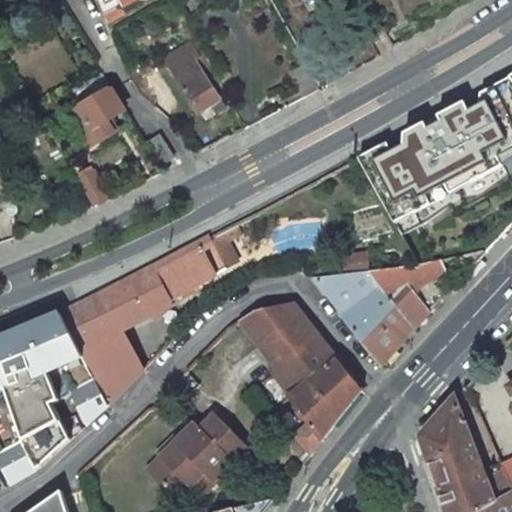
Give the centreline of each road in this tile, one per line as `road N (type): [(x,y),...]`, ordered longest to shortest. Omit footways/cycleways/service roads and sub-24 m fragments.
road 1 (residential): [(394,403),(297,282),(260,283),(209,320),(84,442),(0,502)]
road 2 (tertiary): [(511,22),(249,168)]
road 3 (tertiary): [(0,307),(46,293),(235,196),(249,168)]
road 4 (tertiary): [(249,168),(217,172),(0,275)]
road 5 (primary): [(394,403),(511,273)]
road 6 (primary): [(316,511),(394,403)]
